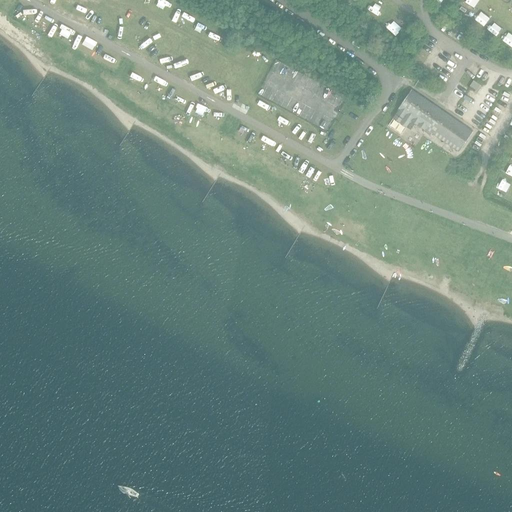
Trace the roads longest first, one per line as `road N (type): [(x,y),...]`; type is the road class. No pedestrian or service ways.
road 1 (unclassified): [(27,0),(335,165)]
road 2 (track): [(256,71),(122,0)]
